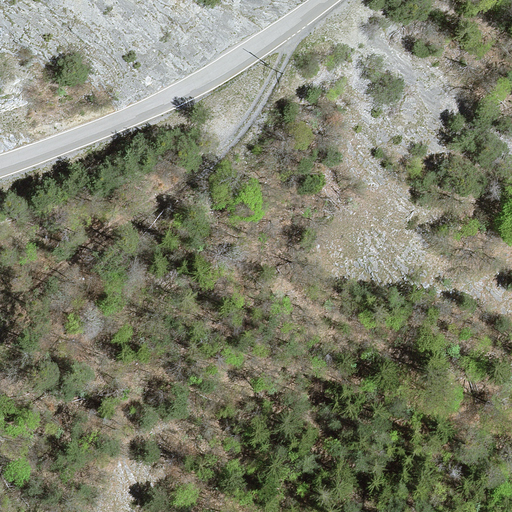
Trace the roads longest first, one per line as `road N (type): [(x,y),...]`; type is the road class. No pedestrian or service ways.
road 1 (track): [(286,35),(267,90),(213,159),(80,248),(0,324)]
road 2 (unclassified): [(0,169),(237,70),(336,0)]
